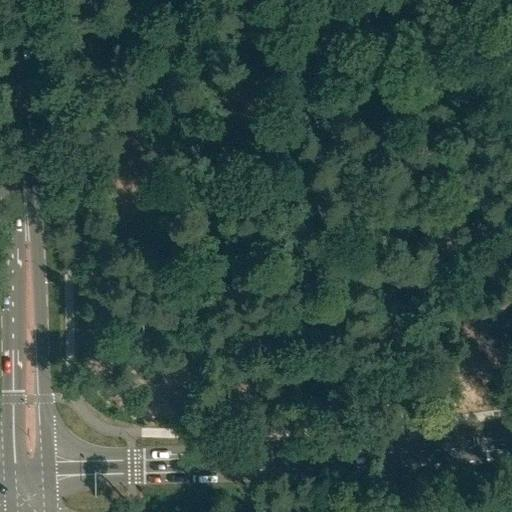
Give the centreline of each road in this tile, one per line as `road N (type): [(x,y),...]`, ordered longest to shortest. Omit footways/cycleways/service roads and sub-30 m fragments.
road 1 (secondary): [(511,442),(411,456),(49,465)]
road 2 (tertiary): [(49,465),(36,252),(25,227)]
road 3 (tertiary): [(25,227),(13,261),(12,465)]
road 4 (track): [(349,195),(394,327),(411,425)]
road 5 (tertiary): [(25,227),(12,0)]
road 6 (track): [(241,0),(304,98),(349,195)]
